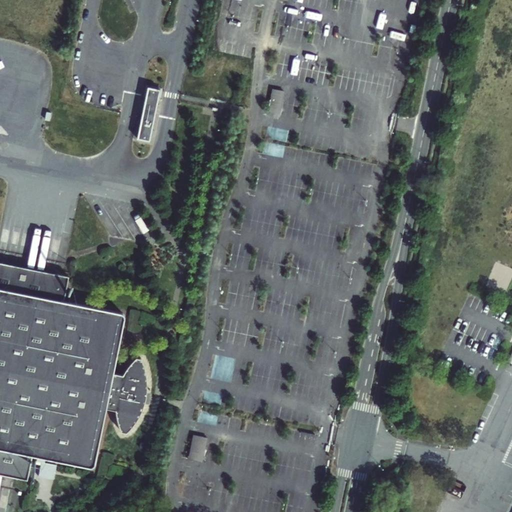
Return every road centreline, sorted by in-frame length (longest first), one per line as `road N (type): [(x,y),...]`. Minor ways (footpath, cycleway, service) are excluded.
road 1 (residential): [(410,194),(349,439)]
road 2 (residential): [(369,443),(410,194)]
road 3 (residential): [(410,194),(450,0)]
road 4 (unclassified): [(93,0),(88,22),(99,42),(180,48)]
